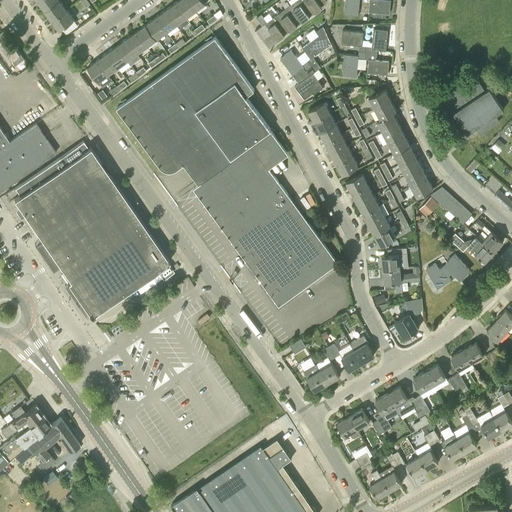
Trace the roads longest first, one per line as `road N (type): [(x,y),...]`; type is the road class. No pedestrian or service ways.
road 1 (unclassified): [(307,415),(51,62)]
road 2 (unclassified): [(397,363),(362,300),(347,223),(228,0)]
road 3 (residential): [(511,229),(452,174),(428,139),(413,103),(412,0)]
road 4 (tertiary): [(152,511),(20,329)]
road 5 (residential): [(397,363),(449,331),(511,271)]
